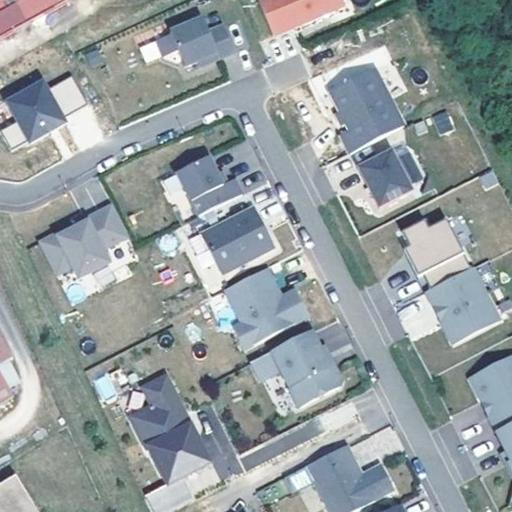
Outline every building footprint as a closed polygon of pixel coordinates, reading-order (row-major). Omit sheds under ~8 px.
[(0,0),(0,39),(68,3),(66,0),(0,0)] [(345,0),(285,0),(296,25),(347,4),(345,0)] [(172,31),(158,37),(165,54),(179,48),(185,64),(198,59),(200,63),(235,49),(225,23),(210,29),(204,16),(171,30),(172,31)] [(154,40),(139,46),(146,63),(161,57),(154,40)] [(351,128),(342,132),(352,151),(406,124),(376,66),(331,88),(342,108),(348,121),(351,128)] [(43,77),(4,97),(27,139),(88,107),(71,75),(48,87),(43,77)] [(342,108),(338,110),(344,123),(348,121),(342,108)] [(448,111),(431,116),(437,135),(453,130),(448,111)] [(14,122),(1,129),(11,149),(25,143),(14,122)] [(394,148),(360,166),(381,207),(415,189),(394,148)] [(177,171),(199,214),(242,193),(234,177),(227,181),(222,183),(216,171),(208,155),(177,171)] [(221,169),(216,171),(222,183),(227,181),(221,169)] [(489,170),(477,180),(487,192),(499,181),(489,170)] [(171,207),(187,200),(176,174),(160,180),(171,207)] [(254,205),(201,231),(221,272),(274,245),(254,205)] [(101,254),(129,240),(112,207),(85,221),(88,225),(82,228),(58,240),(56,236),(40,244),(57,277),(72,270),(79,284),(109,269),(101,254)] [(400,230),(427,285),(469,264),(446,218),(427,227),(423,219),(400,230)] [(201,233),(188,239),(200,268),(213,263),(201,233)] [(476,265),(429,288),(436,303),(439,301),(447,317),(444,319),(455,341),(503,318),(476,265)] [(267,266),(224,288),(240,321),(232,325),(243,348),(309,315),(295,287),(281,294),(267,266)] [(439,301),(436,303),(444,319),(447,317),(439,301)] [(311,330),(251,361),(260,379),(280,369),(299,406),(339,386),(342,379),(336,367),(329,365),(320,347),(311,330)] [(0,404),(1,404),(0,402),(0,367),(12,360),(0,340),(0,404)] [(325,345),(320,347),(329,365),(336,367),(325,345)] [(491,415),(499,429),(511,422),(511,356),(472,376),(483,399),(486,397),(494,414),(491,415)] [(92,383),(104,402),(118,393),(107,374),(92,383)] [(185,415),(165,376),(143,387),(151,401),(148,407),(131,416),(147,448),(149,447),(167,482),(179,476),(208,461),(190,424),(186,426),(181,416),(185,415)] [(486,397),(483,399),(491,415),(494,414),(486,397)] [(349,402),(238,455),(245,469),(356,417),(349,402)] [(511,422),(499,429),(508,448),(511,455),(511,458),(509,461),(511,466),(511,422)] [(347,444),(306,464),(330,511),(348,511),(393,490),(380,464),(361,473),(347,444)] [(213,465),(185,476),(190,492),(219,482),(213,465)] [(296,489),(312,480),(305,467),(289,476),(296,489)] [(167,482),(146,493),(155,511),(166,511),(191,499),(179,476),(167,482)] [(0,511),(29,511),(14,486),(0,494),(0,511)]
